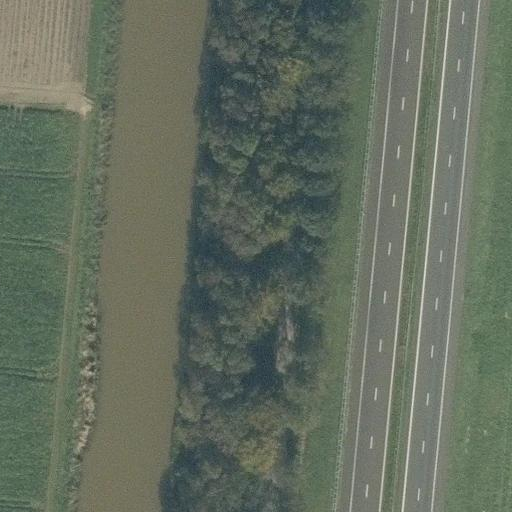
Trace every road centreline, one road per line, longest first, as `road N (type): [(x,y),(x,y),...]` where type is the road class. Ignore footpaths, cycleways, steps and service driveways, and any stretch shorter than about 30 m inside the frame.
road 1 (motorway): [(415,511),(463,0)]
road 2 (motorway): [(411,0),(364,511)]
road 3 (unclassified): [(265,511),(311,0)]
